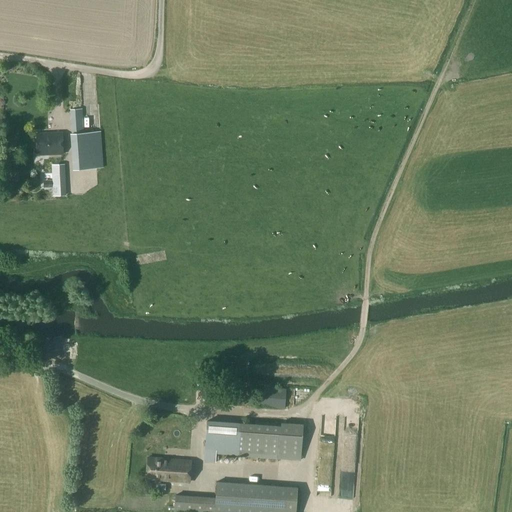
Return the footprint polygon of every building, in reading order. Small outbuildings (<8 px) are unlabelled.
[(103,168),(101,131),(83,132),(82,108),(70,109),(71,133),(70,133),(72,170),(103,168)] [(62,154),(61,133),(37,134),(37,155),(62,154)] [(51,165),(52,180),(42,180),(42,187),(52,187),(53,196),(66,195),(65,180),(64,180),(64,175),(65,174),(64,164),(51,165)] [(19,181),(19,172),(9,172),(9,181),(19,181)] [(214,389),(214,384),(201,383),(200,403),(240,405),(241,391),(214,389)] [(286,389),(257,386),(255,406),(284,408),(286,389)] [(281,426),(239,423),(206,421),(204,462),(215,461),(215,454),(237,455),(237,454),(243,455),(243,456),(279,458),(281,426)] [(303,424),(282,423),(281,426),(279,458),(300,460),(303,424)] [(190,460),(148,457),(148,458),(146,479),(188,482),(190,460)] [(274,511),(277,486),(216,481),(215,497),(175,495),(174,510),(196,511),(274,511)] [(154,491),(164,492),(164,484),(154,483),(154,491)]
